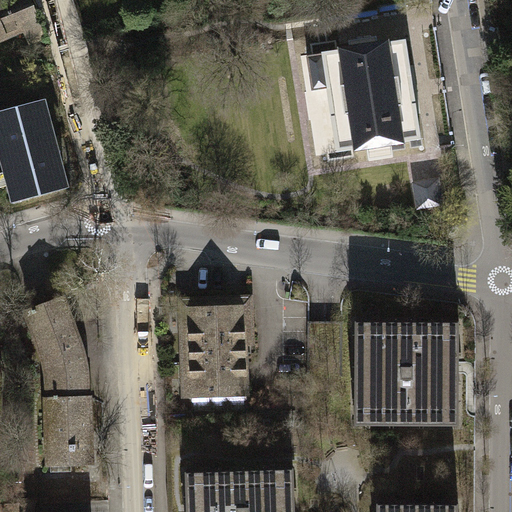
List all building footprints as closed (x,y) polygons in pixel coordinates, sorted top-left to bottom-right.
[(0,0),(0,39),(24,31),(25,35),(41,24),(30,0),(0,0)] [(408,39),(307,54),(313,89),(328,87),(339,155),(424,141),(408,39)] [(38,104),(0,113),(0,158),(10,198),(59,185),(38,104)] [(241,308),(242,345),(253,345),(252,294),(179,296),(181,398),(189,398),(187,309),(241,308)] [(45,368),(47,398),(87,398),(83,357),(76,332),(61,297),(25,309),(38,339),(45,368)] [(187,309),(189,398),(190,411),(243,410),(242,345),(241,308),(187,309)] [(457,322),(353,321),(353,424),(457,424),(457,322)] [(89,464),(87,398),(47,398),(49,462),(89,464)] [(296,511),(296,469),(185,471),(186,511),(296,511)] [(456,511),(457,503),(376,502),(375,511),(456,511)]
